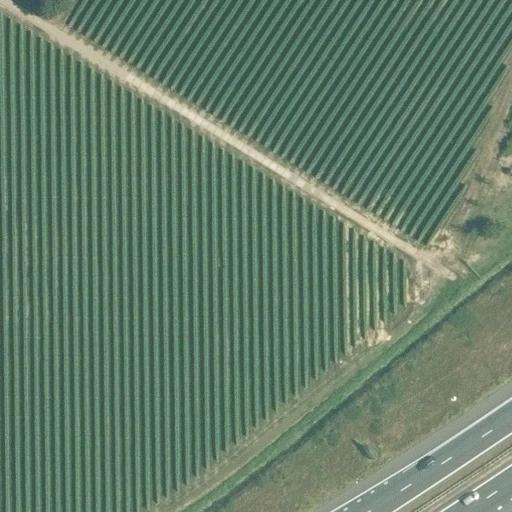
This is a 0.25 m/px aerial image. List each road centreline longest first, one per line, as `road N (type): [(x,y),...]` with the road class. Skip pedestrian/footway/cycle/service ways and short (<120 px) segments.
road 1 (unknown): [(10,0),(449,273)]
road 2 (motorway): [(511,416),(368,511)]
